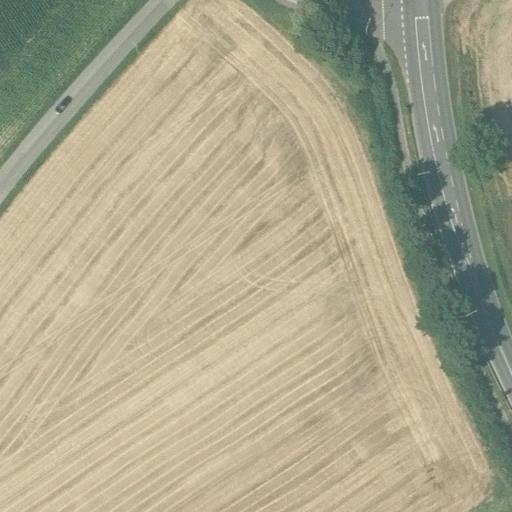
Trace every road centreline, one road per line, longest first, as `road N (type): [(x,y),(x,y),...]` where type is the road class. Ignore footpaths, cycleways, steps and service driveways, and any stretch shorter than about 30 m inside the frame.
road 1 (secondary): [(511,375),(464,246),(436,137),(419,0)]
road 2 (residential): [(0,187),(165,0)]
